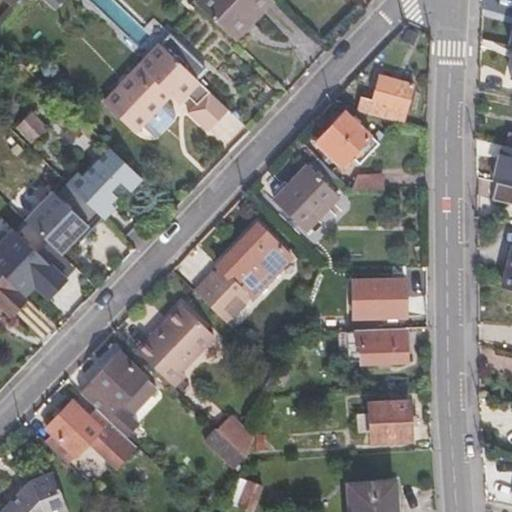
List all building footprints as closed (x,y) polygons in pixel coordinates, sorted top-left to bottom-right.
[(8,0),(16,7),(22,14),(33,2),(31,0),(8,0)] [(202,0),(198,6),(235,40),(271,0),(202,0)] [(180,19),(215,52),(217,51),(230,63),(213,82),(238,106),(269,74),(235,40),(198,6),(195,4),(180,19)] [(16,7),(1,23),(8,29),(22,14),(16,7)] [(147,33),(166,51),(170,55),(186,40),(162,19),(147,33)] [(118,90),(104,103),(122,120),(135,131),(140,127),(153,139),(167,125),(168,118),(159,108),(164,103),(188,100),(194,107),(188,115),(207,133),(229,112),(170,55),(166,51),(147,33),(146,32),(141,37),(158,53),(147,65),(144,63),(132,74),(132,80),(122,90),(118,90)] [(361,98),(357,113),(368,115),(402,124),(412,86),(379,76),(372,101),(361,98)] [(317,142),(342,165),(352,155),(362,163),(378,146),(344,115),(317,142)] [(15,130),(31,144),(44,130),(30,116),(15,130)] [(511,143),(504,142),(494,180),(497,181),(511,184),(511,143)] [(78,175),(67,186),(102,219),(114,208),(109,202),(113,197),(125,206),(134,197),(130,192),(141,180),(112,152),(84,180),(78,175)] [(274,202),(304,230),(336,196),(307,167),(274,202)] [(356,179),(352,192),(383,191),(382,178),(356,179)] [(511,201),(511,184),(497,181),(494,196),(511,201)] [(54,190),(27,217),(64,253),(91,226),(54,190)] [(223,266),(233,276),(229,281),(218,270),(196,293),(228,322),(233,317),(235,319),(247,306),(244,303),(252,294),(254,296),(292,255),(259,225),(221,264),(223,266)] [(15,227),(0,242),(0,274),(24,297),(34,286),(48,299),(68,277),(15,227)] [(223,266),(218,270),(229,281),(233,276),(223,266)] [(0,274),(0,307),(8,314),(24,297),(0,274)] [(377,281),(378,329),(409,328),(408,280),(377,281)] [(170,326),(141,354),(174,386),(186,375),(182,370),(215,336),(183,306),(166,323),(170,326)] [(358,330),(358,345),(364,345),(364,362),(409,361),(409,328),(378,329),(358,330)] [(119,353),(81,391),(126,435),(138,422),(131,415),(120,403),(143,378),(144,376),(119,353)] [(143,378),(120,403),(131,415),(155,389),(143,378)] [(73,402),(40,437),(69,464),(101,429),(73,402)] [(360,413),(361,433),(373,431),(374,448),(414,444),(411,402),(372,406),(372,413),(360,413)] [(207,439),(236,467),(247,456),(218,428),(207,439)] [(35,482),(5,511),(60,511),(68,508),(58,474),(35,482)] [(240,479),(230,506),(241,509),(250,482),(240,479)] [(250,482),(241,509),(249,511),(256,511),(264,487),(250,482)] [(358,486),(359,511),(400,511),(398,483),(358,486)]
